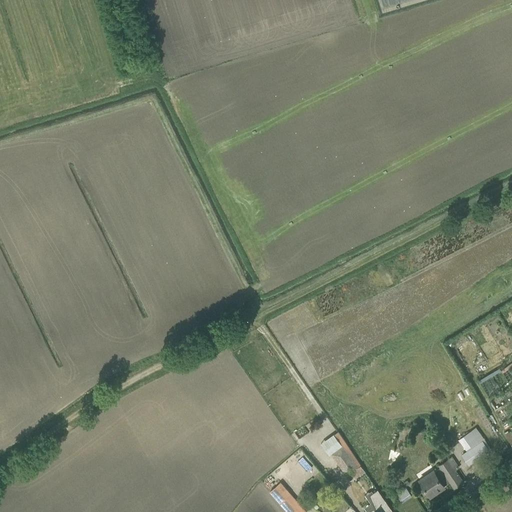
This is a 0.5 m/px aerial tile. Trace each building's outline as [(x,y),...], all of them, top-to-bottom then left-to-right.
[(490,451),(483,441),(484,440),(476,428),(459,440),(468,451),(462,454),(469,465),(490,451)] [(359,470),(343,445),(332,454),(348,477),(359,470)] [(434,469),(418,479),(430,496),(451,482),(455,488),(463,482),(454,471),(459,468),(451,457),(440,465),(441,467),(435,471),(434,469)] [(413,496),(407,486),(410,484),(408,480),(401,485),(404,490),(396,495),(403,503),(413,496)] [(393,511),(378,490),(370,495),(377,511),(376,511),(393,511)] [(278,502),(285,511),(304,511),(291,493),(278,502)]
